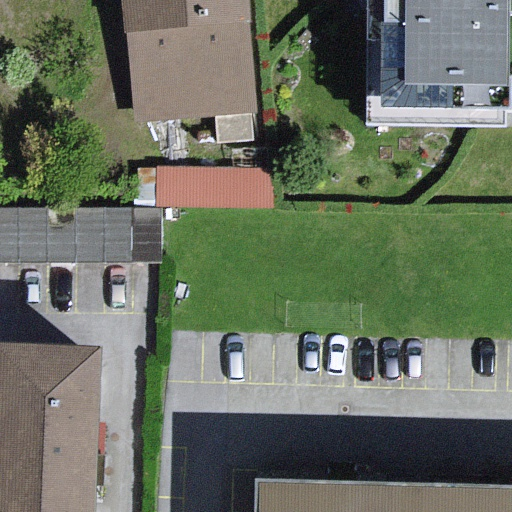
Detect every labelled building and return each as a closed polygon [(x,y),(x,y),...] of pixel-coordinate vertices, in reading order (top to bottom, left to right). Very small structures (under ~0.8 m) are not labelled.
[(240,0),(117,0),(135,129),(249,117),(242,49),(240,0)] [(511,95),(511,0),(349,0),(351,59),(352,140),(499,139),(496,93),(511,95)] [(157,157),(158,196),(274,194),(273,155),(157,157)] [(65,250),(131,251),(132,197),(66,196),(65,250)] [(136,200),(135,249),(160,250),(160,200),(136,200)] [(86,511),(90,362),(0,363),(0,511),(86,511)] [(511,511),(511,496),(249,489),(248,511),(511,511)]
